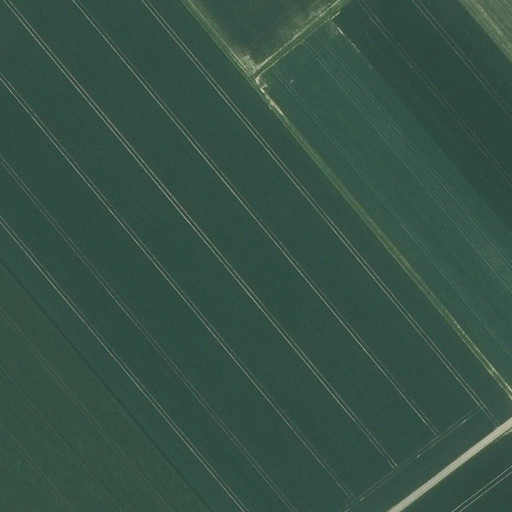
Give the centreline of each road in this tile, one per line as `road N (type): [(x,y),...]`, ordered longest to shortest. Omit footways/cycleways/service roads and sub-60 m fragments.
road 1 (track): [(184,0),(511,395)]
road 2 (track): [(393,511),(511,421)]
road 3 (track): [(251,82),(351,0)]
